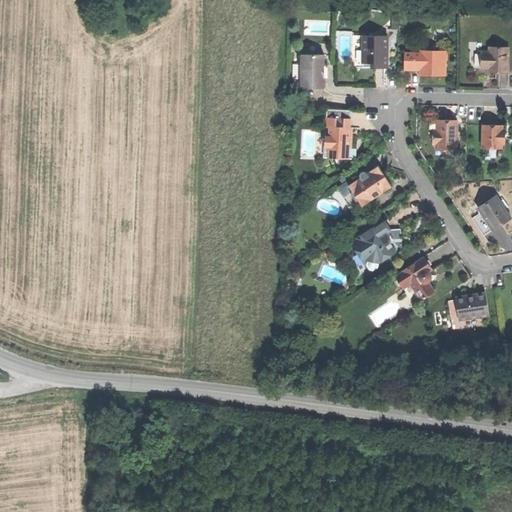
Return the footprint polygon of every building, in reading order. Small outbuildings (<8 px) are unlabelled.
[(363,35),(364,61),(372,61),(372,66),(379,66),(388,66),(388,56),(384,53),(384,50),(388,48),(388,35),(363,35)] [(500,71),(509,71),(509,46),(489,46),(489,51),(482,51),(482,67),(489,67),(495,67),(495,71),(500,71)] [(405,53),(405,68),(420,68),(420,75),(430,75),(446,75),(446,60),(442,60),(442,49),(427,49),(425,53),(420,53),(405,53)] [(302,88),(324,88),(325,76),(325,65),(325,54),(302,54),(302,88)] [(329,157),(349,157),(349,147),(352,147),(352,136),(350,136),(350,129),(350,117),(327,117),(327,126),(330,126),(330,135),(326,135),(326,146),(329,146),(329,157)] [(437,146),(458,146),(458,119),(446,119),(437,119),(437,129),(434,129),(434,143),(437,143),(437,146)] [(484,122),(484,145),(503,145),(503,142),(507,142),(507,136),(503,135),(503,127),(504,123),(493,122),(484,122)] [(360,198),(364,205),(373,199),(372,198),(384,190),(385,191),(394,185),(387,174),(380,163),(370,169),(371,171),(368,173),(366,170),(363,169),(360,171),(360,173),(362,177),(359,179),(358,177),(351,182),(348,184),(358,200),(360,198)] [(341,173),(346,180),(349,179),(350,178),(345,171),(341,173)] [(488,219),(494,228),(511,216),(497,195),(479,206),(488,219)] [(379,264),(380,262),(398,250),(392,240),(391,234),(389,230),(392,228),(390,224),(387,220),(380,224),(379,223),(359,236),(360,238),(353,243),(359,251),(363,249),(370,259),(369,261),(368,263),(369,265),(370,267),(372,268),(374,268),(377,267),(378,266),(379,264)] [(401,228),(392,228),(389,230),(391,234),(392,240),(398,250),(404,246),(401,241),(401,228)] [(366,261),(370,259),(363,249),(359,251),(366,261)] [(411,283),(422,299),(436,290),(429,280),(431,278),(434,276),(432,272),(430,270),(433,268),(429,262),(424,255),(396,275),(404,287),(411,283)] [(457,296),(460,318),(490,313),(486,291),(478,292),(478,295),(470,297),(470,294),(457,296)]
